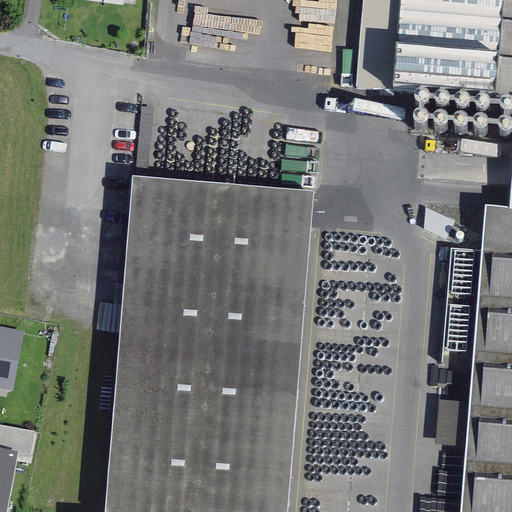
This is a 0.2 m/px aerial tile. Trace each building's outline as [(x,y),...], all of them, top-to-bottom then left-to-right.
[(263,5),(263,0),(196,0),(192,37),(232,42),(237,1),(263,5)] [(511,0),(413,0),(407,99),(511,106),(511,0)] [(304,54),(332,53),(332,30),(317,30),(317,36),(304,36),(304,54)] [(302,511),(327,203),(144,188),(114,511),(302,511)] [(511,511),(511,214),(491,213),(469,511),(511,511)] [(0,382),(15,385),(24,337),(0,332),(0,382)] [(16,511),(28,452),(0,447),(0,511),(4,511),(16,511)]
